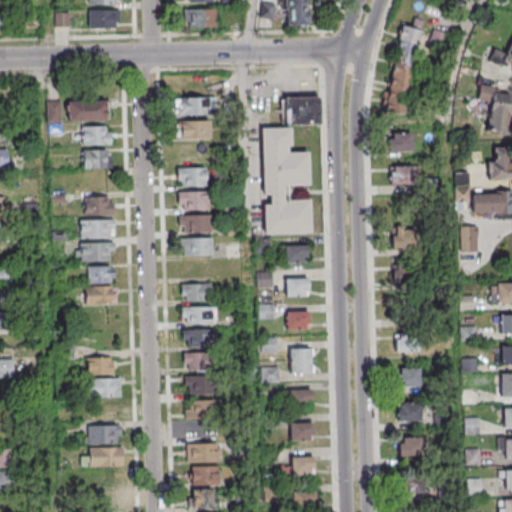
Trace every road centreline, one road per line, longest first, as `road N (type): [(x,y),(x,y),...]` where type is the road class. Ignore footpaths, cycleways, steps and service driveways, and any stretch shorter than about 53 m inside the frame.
road 1 (residential): [(156,511),(142,56),(153,36),(151,0)]
road 2 (residential): [(368,511),(353,126),(378,0)]
road 3 (residential): [(355,0),(332,126),(348,511)]
road 4 (residential): [(364,50),(0,59)]
